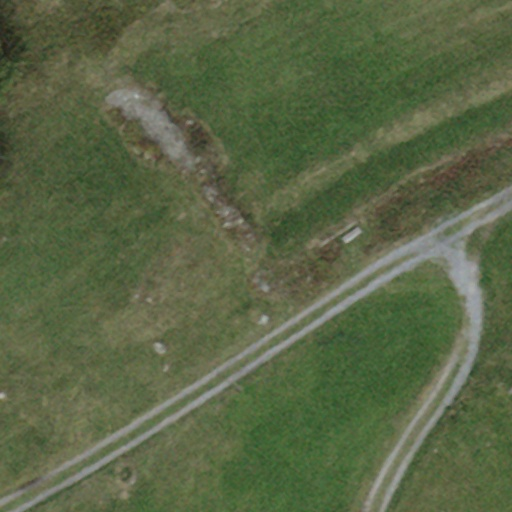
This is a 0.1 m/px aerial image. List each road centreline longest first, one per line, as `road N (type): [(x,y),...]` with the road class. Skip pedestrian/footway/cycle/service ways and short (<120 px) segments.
road 1 (track): [(5,511),(189,403),(434,241)]
road 2 (track): [(368,511),(429,401),(464,357),(472,309),(465,278),(434,241)]
